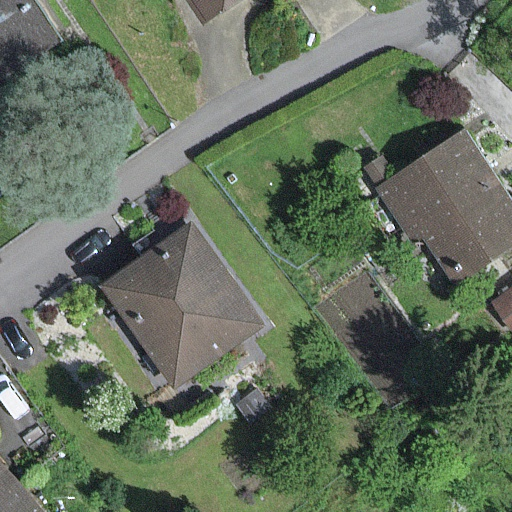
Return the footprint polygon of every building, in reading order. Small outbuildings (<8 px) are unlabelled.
[(0,0),(0,89),(63,48),(31,0),(0,0)] [(251,0),(191,0),(212,28),(251,0)] [(511,244),(511,212),(466,138),(381,190),(422,256),(439,246),(459,278),(511,244)] [(266,331),(194,228),(105,289),(177,392),(266,331)] [(511,290),(498,300),(511,319),(511,290)] [(0,511),(47,511),(0,458),(0,511)]
